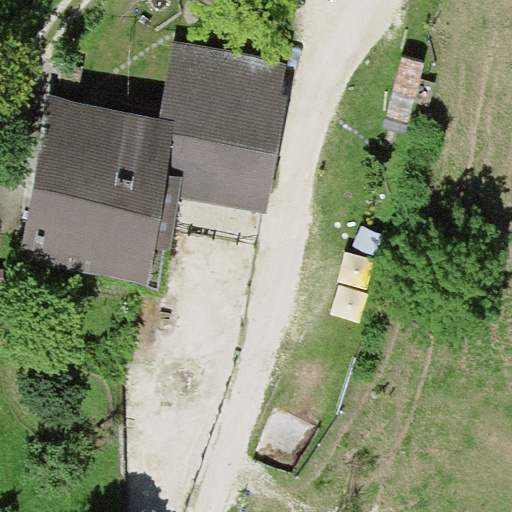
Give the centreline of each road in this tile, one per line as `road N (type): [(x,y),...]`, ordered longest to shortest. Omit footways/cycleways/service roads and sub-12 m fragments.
road 1 (track): [(211,511),(251,417),(371,0)]
road 2 (track): [(81,0),(29,80),(0,244)]
